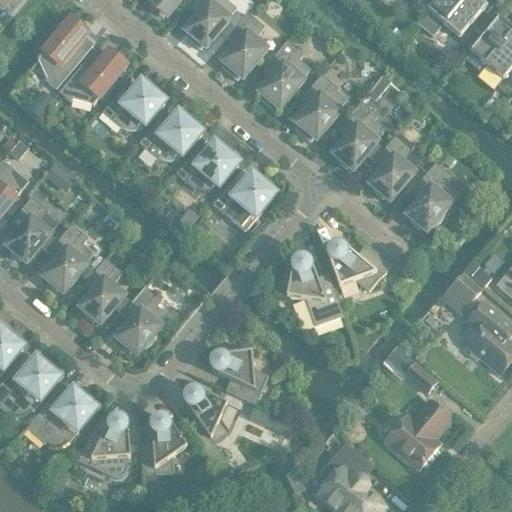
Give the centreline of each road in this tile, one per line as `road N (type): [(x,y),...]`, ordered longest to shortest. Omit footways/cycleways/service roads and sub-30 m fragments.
road 1 (residential): [(0,289),(120,388),(150,387),(322,186)]
road 2 (residential): [(322,186),(100,0)]
road 3 (residential): [(427,511),(511,409)]
